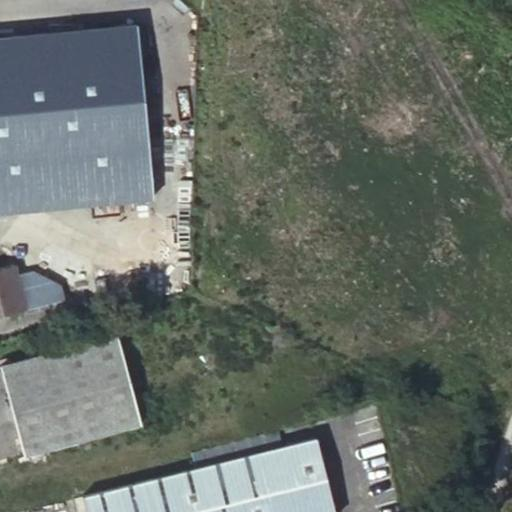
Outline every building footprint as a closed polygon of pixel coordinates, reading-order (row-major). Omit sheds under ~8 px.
[(134,26),(0,38),(0,209),(150,195),(149,187),(145,139),(134,26)] [(177,185),(175,138),(145,139),(149,187),(177,185)] [(38,260),(34,268),(93,298),(133,285),(143,264),(75,230),(64,252),(46,243),(38,260)] [(38,260),(15,266),(17,274),(33,270),(34,268),(38,260)] [(0,313),(64,298),(61,284),(33,270),(17,274),(15,266),(14,264),(0,267),(0,313)] [(115,335),(0,365),(0,369),(22,453),(138,422),(115,335)] [(277,430),(190,451),(194,467),(280,446),(277,430)] [(194,467),(81,495),(85,511),(333,511),(315,438),(280,446),(194,467)]
